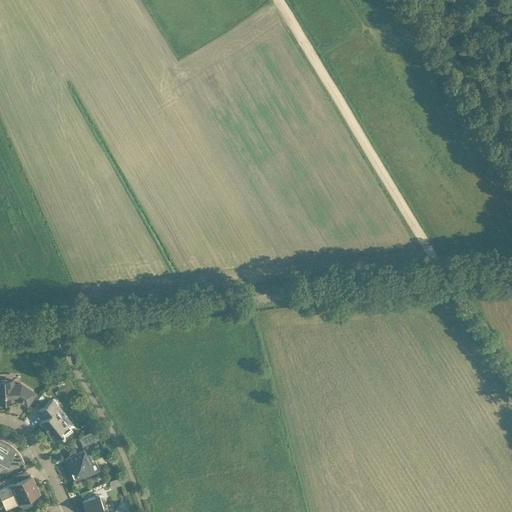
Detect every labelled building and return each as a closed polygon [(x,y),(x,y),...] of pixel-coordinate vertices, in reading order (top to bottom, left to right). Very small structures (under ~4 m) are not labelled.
[(13,384),(13,379),(0,380),(0,401),(14,401),(14,398),(17,398),(27,405),(35,393),(21,383),(13,384)] [(55,440),(70,428),(55,409),(59,406),(52,398),(38,410),(44,418),(40,421),(55,440)] [(83,445),(97,439),(93,430),(79,437),(83,445)] [(0,458),(13,466),(24,461),(19,453),(12,445),(3,439),(0,438),(0,458)] [(69,456),(65,458),(69,468),(67,469),(73,480),(83,475),(84,478),(93,474),(91,470),(93,469),(89,462),(92,461),(89,454),(87,456),(84,450),(77,453),(75,448),(74,449),(73,449),(72,449),(71,449),(70,450),(70,451),(69,451),(69,452),(69,453),(69,454),(69,455),(69,456)] [(39,494),(31,475),(0,488),(0,496),(1,499),(16,493),(21,505),(22,505),(22,506),(25,507),(32,503),(34,501),(33,500),(32,497),(39,494)] [(98,495),(95,493),(94,496),(82,500),(86,511),(87,511),(104,511),(102,505),(103,505),(106,499),(99,495),(99,494),(98,495)]
